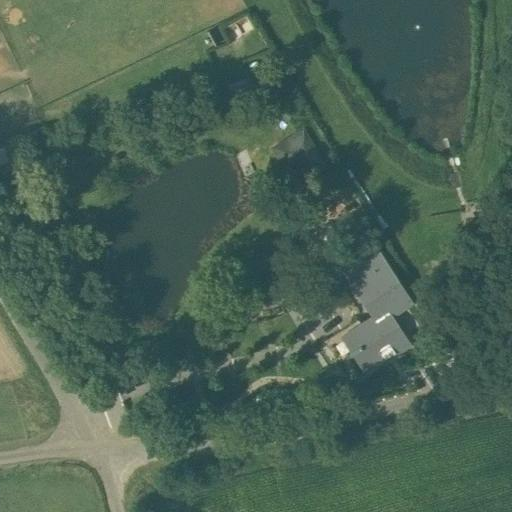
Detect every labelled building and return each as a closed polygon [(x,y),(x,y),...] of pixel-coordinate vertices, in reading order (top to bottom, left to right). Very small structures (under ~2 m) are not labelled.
[(234,38),(255,26),(249,14),(227,25),(234,38)] [(303,126),(269,147),(284,172),(302,161),(310,175),(326,165),(303,126)] [(14,159),(0,164),(0,188),(23,179),(14,159)] [(490,218),(468,220),(470,241),(492,239),(490,218)] [(368,240),(343,256),(358,280),(383,264),(368,240)] [(358,280),(353,283),(375,317),(345,336),(354,348),(349,351),(350,354),(355,351),(366,368),(405,343),(387,315),(408,302),(383,264),(358,280)]
